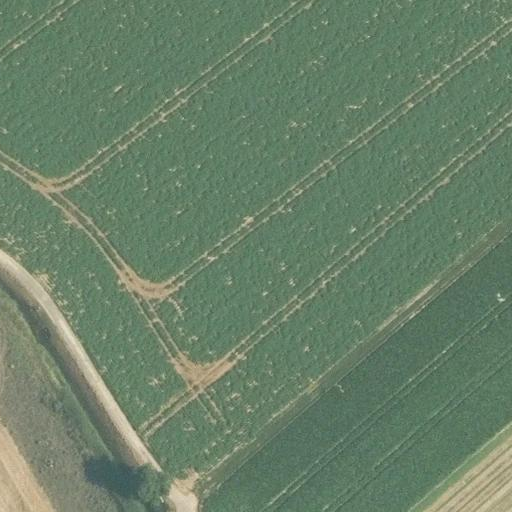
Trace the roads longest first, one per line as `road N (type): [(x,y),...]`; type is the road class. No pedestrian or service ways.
road 1 (track): [(511,225),(183,511)]
road 2 (track): [(184,511),(44,298),(0,256)]
